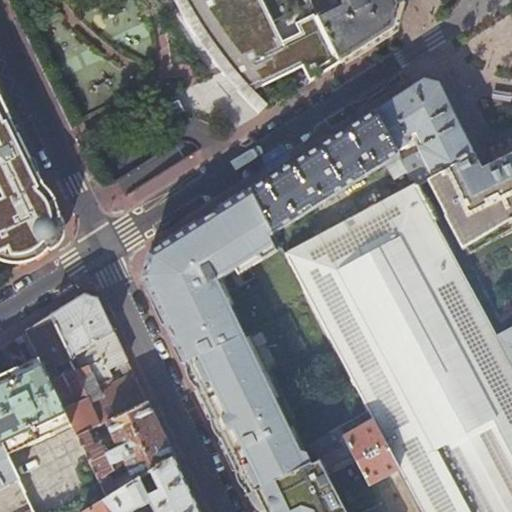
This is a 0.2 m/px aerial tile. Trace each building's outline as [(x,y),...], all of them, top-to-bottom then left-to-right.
[(183,0),(187,6),(202,30),(213,46),(228,66),(252,93),(303,68),(311,83),(339,65),(337,61),(307,0),(183,0)] [(400,6),(397,0),(307,0),(337,61),(339,65),(395,30),(400,6)] [(416,185),(417,187),(425,183),(429,180),(421,166),(423,165),(420,160),(424,158),(434,177),(473,155),(439,86),(425,82),(376,113),(397,152),(407,147),(409,143),(407,139),(418,133),(421,139),(416,142),(422,153),(402,162),(408,173),(412,180),(413,179),(416,185)] [(0,254),(8,251),(13,261),(20,261),(27,260),(34,257),(41,252),(45,248),(50,242),(54,234),(56,225),(56,215),(54,210),(34,168),(11,122),(0,98),(0,254)] [(395,180),(408,173),(402,162),(397,152),(376,113),(251,192),(274,235),(386,166),(395,180)] [(429,180),(425,183),(446,219),(445,220),(464,252),(510,225),(511,228),(511,227),(511,157),(482,172),(473,155),(434,177),(429,180)] [(511,511),(511,361),(497,335),(417,187),(416,185),(285,256),(368,413),(370,418),(373,423),(399,472),(420,511),(511,511)] [(275,242),(277,241),(274,235),(251,192),(149,256),(143,280),(248,497),(255,494),(312,466),(307,455),(301,453),(290,430),(296,428),(247,334),(242,337),(217,283),(249,263),(251,266),(280,250),(275,242)] [(71,305),(51,318),(71,360),(92,346),(84,358),(88,366),(102,359),(95,343),(113,333),(98,301),(91,299),(84,297),(71,305)] [(41,323),(26,333),(39,360),(51,384),(59,380),(54,369),(71,360),(51,318),(41,323)] [(511,327),(497,335),(511,361),(511,327)] [(51,384),(71,426),(78,439),(89,433),(107,424),(148,404),(133,374),(115,384),(108,371),(127,361),(113,333),(95,343),(102,359),(88,366),(59,380),(51,384)] [(39,360),(0,378),(0,443),(7,458),(71,426),(51,384),(39,360)] [(135,483),(174,459),(162,434),(148,404),(107,424),(117,444),(105,450),(102,442),(95,446),(89,433),(78,439),(90,463),(108,499),(117,493),(109,476),(115,473),(124,459),(135,483)] [(339,501),(344,511),(351,511),(376,500),(369,488),(399,472),(373,423),(345,438),(340,428),(310,445),(318,462),(324,473),(354,460),(368,486),(339,501)] [(0,443),(0,489),(18,480),(7,458),(0,443)] [(199,511),(191,494),(174,459),(135,483),(117,493),(108,499),(86,511),(129,511),(150,502),(154,511),(199,511)] [(344,511),(339,501),(324,473),(318,462),(312,466),(255,494),(263,511),(344,511)] [(52,511),(86,511),(108,499),(90,463),(76,469),(83,481),(83,485),(83,488),(83,491),(81,495),(77,498),(73,501),(52,511)]
